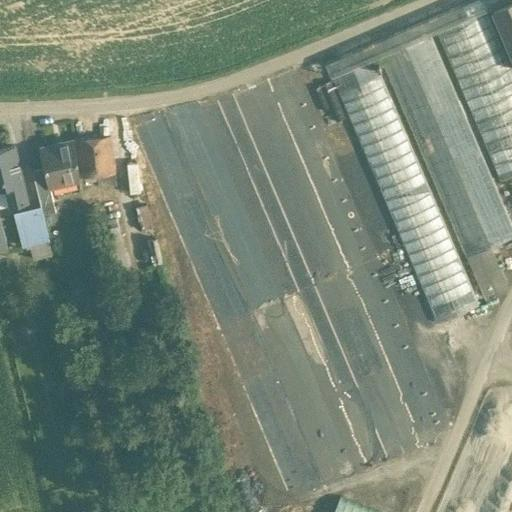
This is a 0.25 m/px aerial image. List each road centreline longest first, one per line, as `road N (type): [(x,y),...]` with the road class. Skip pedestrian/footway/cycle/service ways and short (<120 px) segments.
road 1 (residential): [(427,0),(300,61),(156,102),(0,109)]
road 2 (track): [(511,294),(422,511)]
